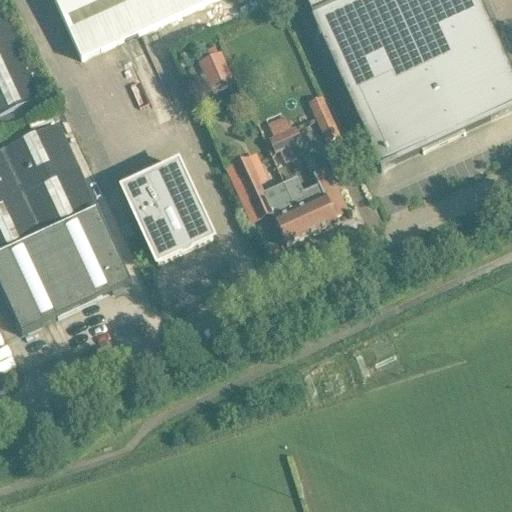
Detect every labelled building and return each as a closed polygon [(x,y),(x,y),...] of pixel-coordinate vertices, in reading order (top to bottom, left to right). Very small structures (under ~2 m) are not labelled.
[(52,0),(81,64),(222,0),(302,0),(372,152),(371,153),(381,175),(382,174),(385,171),(422,153),(423,156),(466,137),(464,133),(511,112),(511,73),(478,0),(52,0)] [(0,121),(44,101),(44,102),(47,101),(46,99),(44,99),(0,3),(0,121)] [(221,52),(196,64),(209,91),(233,79),(221,52)] [(302,145),(297,132),(292,134),(286,119),(268,127),(274,141),(269,144),(275,157),(280,155),(285,166),(303,158),(298,147),(302,145)] [(0,289),(22,338),(132,288),(58,128),(0,154),(0,289)] [(190,251),(191,253),(213,242),(178,168),(123,193),(158,268),(180,258),(179,256),(190,251)] [(304,197),(291,203),(307,240),(338,226),(335,220),(347,214),(335,188),(333,189),(325,172),(314,177),(319,189),(303,196),(304,197)] [(254,212),(267,206),(262,196),(252,173),(239,179),(254,212)] [(287,249),(307,240),(291,203),(283,186),(262,196),(267,206),(287,249)]
